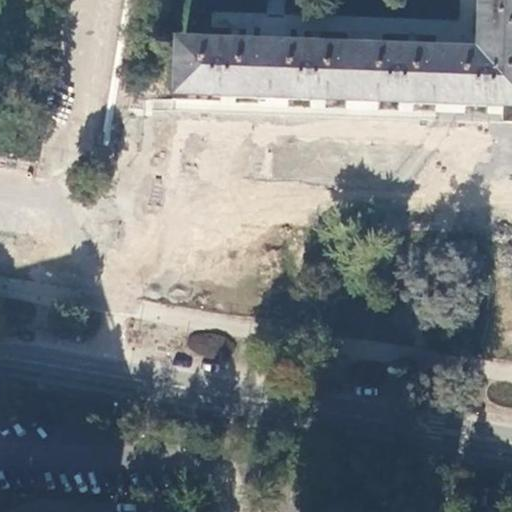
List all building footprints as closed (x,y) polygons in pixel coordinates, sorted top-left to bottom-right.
[(511,0),(487,0),(487,37),(504,38),(503,42),(503,53),(511,53),(511,0)] [(256,99),(258,45),(185,43),(183,97),(256,99)] [(348,48),(326,47),(278,46),(258,45),(256,99),(276,100),(323,101),(346,102),(348,48)] [(434,105),(436,51),(366,48),(348,48),(346,102),(364,103),(397,104),(434,105)] [(511,53),(503,53),(453,51),(436,51),(434,105),(451,106),(511,108),(511,53)]
